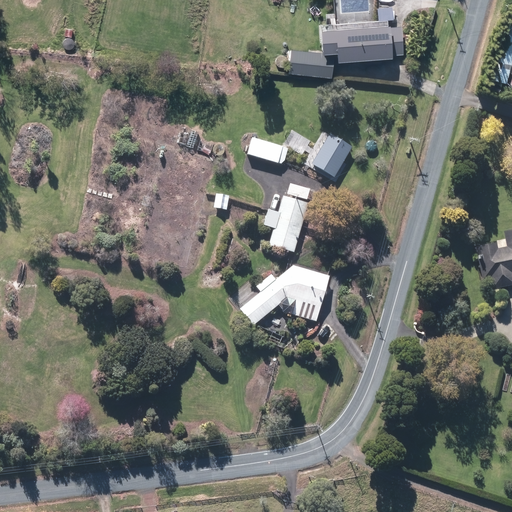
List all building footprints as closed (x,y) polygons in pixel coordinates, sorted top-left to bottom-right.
[(10,0),(3,34),(59,47),(69,0),(10,0)] [(88,0),(81,45),(126,52),(134,0),(88,0)] [(146,0),(138,52),(183,59),(191,0),(146,0)] [(203,0),(193,60),(238,68),(250,0),(203,0)] [(485,91),(500,95),(511,52),(511,24),(504,22),(485,91)] [(339,29),(342,64),(399,59),(396,25),(339,29)] [(294,63),(336,67),(337,55),(295,51),(294,63)] [(179,143),(187,146),(192,131),(184,129),(179,143)] [(188,147),(195,149),(200,133),(193,131),(188,147)] [(349,149),(325,135),(306,167),(329,181),(349,149)] [(156,145),(169,148),(170,142),(157,139),(156,145)] [(248,155),(285,166),(290,150),(253,139),(248,155)] [(211,144),(200,141),(196,152),(207,155),(211,144)] [(211,158),(212,159),(213,160),(214,160),(216,161),(217,161),(219,161),(220,161),(221,161),(223,160),(224,159),(225,158),(226,156),(226,155),(226,153),(226,152),(226,151),(226,149),(225,148),(224,147),(223,146),(221,145),(220,144),(219,144),(217,144),(216,144),(214,145),(213,146),(212,147),(211,148),(210,149),(210,150),(209,152),(209,153),(210,155),(210,156),(211,158)] [(139,259),(184,269),(209,162),(164,152),(139,259)] [(289,195),(309,201),(312,191),(292,185),(289,195)] [(466,209),(473,217),(498,193),(490,185),(466,209)] [(215,209),(223,211),(226,196),(218,195),(215,209)] [(271,247),(297,254),(310,205),(285,198),(280,214),(272,212),(267,228),(276,230),(271,247)] [(511,295),(511,237),(510,235),(490,252),(505,271),(491,282),(507,300),(511,295)] [(243,311),(256,327),(289,300),(298,302),(297,317),(319,323),(332,278),(296,268),(279,282),(274,276),(259,288),(264,293),(243,311)]
